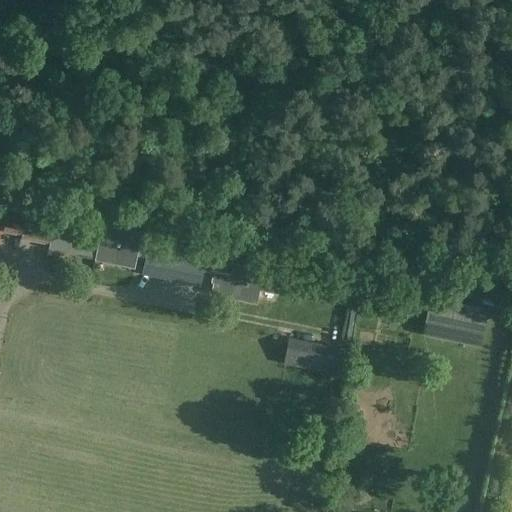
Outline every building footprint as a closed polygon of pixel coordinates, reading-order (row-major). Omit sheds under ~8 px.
[(29,203),(25,221),(22,236),(50,242),(53,228),(57,209),(29,203)] [(6,217),(3,231),(3,232),(22,236),(25,221),(6,217)] [(96,237),(92,259),(95,260),(135,269),(138,256),(145,257),(147,248),(159,250),(161,237),(162,236),(143,232),(142,232),(102,224),(100,238),(96,237)] [(92,259),(96,237),(53,228),(50,242),(49,247),(86,255),(86,258),(92,259)] [(147,248),(145,257),(142,275),(166,280),(172,253),(159,250),(147,248)] [(172,253),(166,280),(201,288),(204,274),(204,270),(203,264),(203,259),(172,253)] [(208,264),(203,264),(204,270),(216,273),(212,293),(255,302),(258,289),(278,293),(282,273),(262,269),(209,258),(208,264)] [(370,277),(368,287),(378,289),(380,278),(370,277)] [(432,304),(425,333),(480,345),(486,316),(432,304)] [(284,363),(335,373),(340,346),(289,336),(284,363)] [(356,427),(359,410),(350,408),(348,425),(356,427)]
